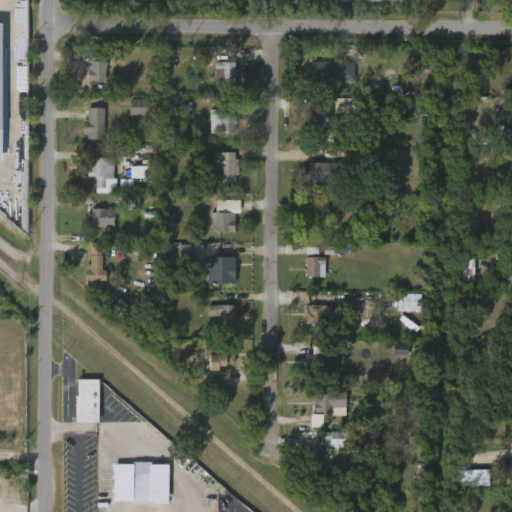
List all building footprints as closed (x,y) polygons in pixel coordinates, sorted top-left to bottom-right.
[(109,0),(70,0),(71,8),(110,7),(109,0)] [(102,51),(102,60),(104,60),(104,81),(87,81),(87,65),(89,65),(89,60),(91,60),(91,51),(102,51)] [(233,55),(233,61),(235,61),(234,82),(215,82),(215,62),(221,62),(222,53),(233,53),(233,55)] [(348,60),(348,62),(354,62),(353,80),(312,80),(312,71),(309,71),(309,66),(312,66),(312,61),(338,62),(338,60),(348,60)] [(82,94),(98,93),(98,73),(81,73),(82,94)] [(346,92),(346,73),(304,74),(304,93),(346,92)] [(208,95),(228,95),(228,74),(208,74),(208,95)] [(322,127),(322,131),(313,131),(313,128),(305,128),(305,117),(308,117),(308,109),(323,110),(323,97),(358,98),(358,111),(328,111),(327,127),(322,127)] [(155,116),(130,115),(131,99),(155,99),(155,116)] [(232,110),(232,114),(236,114),(236,120),(238,120),(238,125),(236,125),(236,133),(211,133),(211,110),(221,110),(221,102),(232,102),(232,110)] [(103,108),(103,139),(86,139),(87,134),(82,133),(82,120),(87,121),(87,107),(103,108)] [(96,150),(97,119),(80,119),(80,133),(76,133),(75,149),(96,150)] [(228,145),(229,123),(203,122),(202,144),(228,145)] [(320,139),(321,123),(302,122),(301,138),(320,139)] [(237,156),(237,175),(234,174),(234,182),(218,182),(219,169),(213,169),(213,152),(237,152),(237,156)] [(112,159),(112,178),(116,178),(115,187),(111,187),(111,193),(95,192),(95,176),(86,176),(86,165),(89,165),(89,157),(112,158),(112,159)] [(343,163),(342,183),(332,183),(332,195),(316,195),(316,182),(305,182),(305,167),(308,167),(308,162),(343,163)] [(228,164),(208,164),(207,193),(228,193),(228,164)] [(89,189),(88,204),(107,205),(107,171),(80,170),(80,188),(89,189)] [(301,187),(307,187),(307,192),(319,192),(319,177),(301,177),(301,187)] [(123,189),(139,189),(139,178),(123,178),(123,189)] [(235,219),(235,231),(216,231),(216,219),(211,218),(211,212),(216,212),(217,200),(240,200),(240,213),(235,213),(235,219)] [(113,226),(85,226),(86,218),(88,218),(88,213),(91,213),(91,208),(113,209),(113,226)] [(206,243),(228,242),(227,225),(233,225),(232,211),(209,212),(209,224),(206,224),(206,243)] [(321,211),(321,213),(327,213),(326,228),(322,228),(322,232),(310,232),(310,229),(305,229),(305,218),(308,218),(308,211),(321,211)] [(106,238),(107,220),(82,219),(81,238),(106,238)] [(100,251),(100,271),(104,271),(104,280),(84,280),(85,264),(89,264),(90,243),(103,243),(102,252),(100,251)] [(317,254),(317,257),(324,257),(324,277),(305,276),(305,271),(303,271),(303,267),(305,267),(306,247),(318,247),(317,254)] [(195,271),(195,256),(172,256),(171,270),(195,271)] [(230,257),(230,261),(233,261),(233,276),(227,276),(227,284),(207,283),(207,274),(202,274),(202,267),(209,266),(209,256),(230,257)] [(299,266),(310,265),(310,258),(298,258),(299,266)] [(78,276),(78,292),(96,293),(96,261),(83,261),(83,276),(78,276)] [(317,289),(317,269),(297,268),(297,289),(317,289)] [(420,294),(420,310),(398,310),(398,305),(393,305),(393,300),(398,300),(398,294),(420,294)] [(321,305),(331,305),(331,316),(321,316),(321,326),(313,326),(313,323),(305,323),(305,312),(307,312),(307,304),(321,305)] [(234,305),(234,315),(236,315),(236,320),(234,320),(234,325),(219,325),(220,313),(214,313),(214,305),(234,305)] [(413,323),(414,306),(391,306),(390,322),(413,323)] [(201,316),(200,327),(214,328),(214,337),(228,337),(228,317),(201,316)] [(328,370),(328,375),(307,375),(307,370),(304,370),(305,358),(308,358),(308,354),(312,354),(312,341),(334,342),(334,354),(330,353),(330,370),(328,370)] [(233,347),(233,356),(229,356),(229,373),(212,372),(212,361),(204,360),(204,355),(200,355),(200,349),(209,350),(210,345),(233,346),(233,347)] [(219,380),(219,366),(201,366),(202,381),(219,380)] [(329,367),(299,366),(298,386),(328,387),(329,367)] [(97,422),(76,422),(76,380),(96,379),(97,422)] [(347,391),(347,397),(351,397),(351,404),(347,404),(347,407),(333,407),(333,414),(324,414),(324,411),(316,411),(316,403),(313,403),(313,393),(347,391)] [(306,425),(339,425),(338,404),(306,405),(306,425)] [(331,445),(321,445),(321,431),(355,432),(355,445),(331,445)] [(337,444),(312,443),(312,457),(337,458),(337,444)] [(150,462),(149,485),(153,485),(152,500),(149,500),(149,503),(130,503),(131,462),(150,462)]
